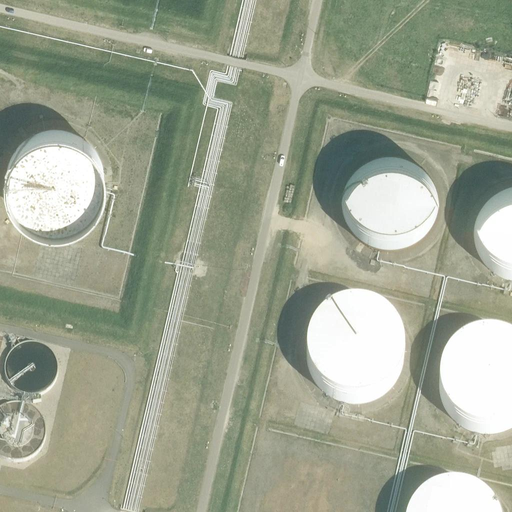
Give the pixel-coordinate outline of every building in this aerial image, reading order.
[(85,224),(97,213),(105,198),(108,182),(106,166),(98,151),(86,139),(71,132),(54,130),(37,134),(22,143),(11,157),(5,173),(5,191),(11,207),(23,221),(38,230),(54,233),(70,231),(85,224)] [(348,231),(372,249),(395,252),(421,242),(436,224),(442,194),(430,167),(406,151),(372,152),(349,170),(338,200),(348,231)] [(481,262),(505,280),(511,281),(511,183),(504,183),(481,201),(471,231),(481,262)] [(315,381),(339,399),(361,402),(387,393),(403,375),(408,344),(396,317),(372,302),(338,303),(315,320),(305,350),(315,381)] [(450,417),(473,435),(496,438),(511,431),(511,340),(507,337),(473,338),(450,355),(440,385),(450,417)] [(59,387),(51,342),(24,347),(25,354),(21,355),(23,365),(30,364),(35,392),(59,387)] [(0,449),(16,461),(33,457),(47,439),(41,416),(30,407),(4,407),(0,411),(0,449)] [(501,511),(496,499),(472,484),(438,485),(415,502),(411,511),(501,511)]
